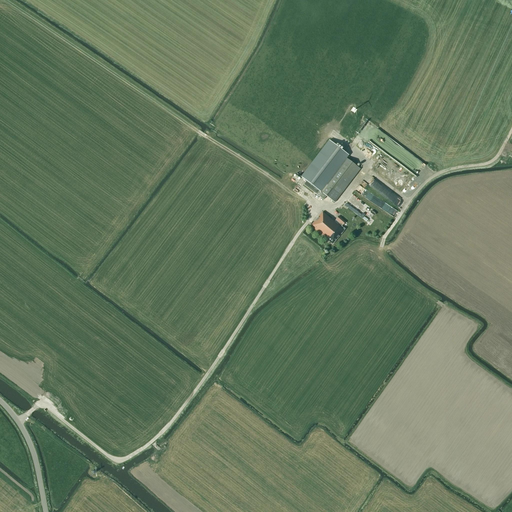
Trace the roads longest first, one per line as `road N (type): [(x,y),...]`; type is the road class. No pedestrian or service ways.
road 1 (track): [(195,129),(317,208)]
road 2 (tertiary): [(45,511),(32,450),(0,400)]
